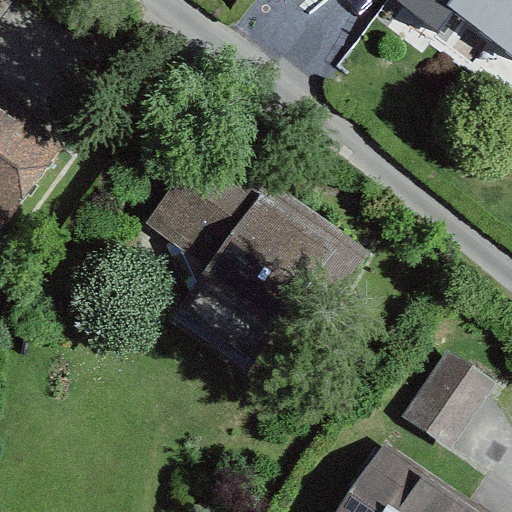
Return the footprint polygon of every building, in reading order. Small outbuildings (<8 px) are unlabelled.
[(0,0),(0,13),(8,0),(0,0)] [(511,0),(382,0),(432,37),(449,15),(511,63),(511,0)] [(65,145),(0,100),(0,226),(5,230),(65,145)] [(364,254),(209,150),(157,227),(217,267),(192,305),(263,352),(287,316),(311,332),(364,254)] [(490,385),(449,358),(410,417),(451,444),(490,385)] [(475,511),(386,453),(346,511),(475,511)]
